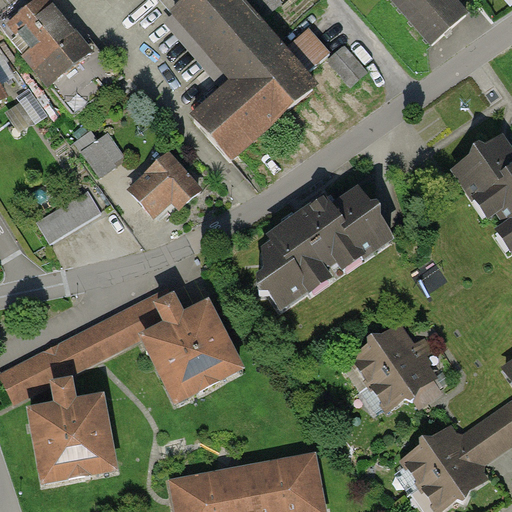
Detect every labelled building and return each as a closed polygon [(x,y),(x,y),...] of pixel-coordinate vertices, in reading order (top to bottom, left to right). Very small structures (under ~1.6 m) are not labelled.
[(25,0),(19,0),(0,14),(0,25),(75,119),(122,80),(91,41),(82,47),(45,1),(33,11),(25,0)] [(0,0),(0,14),(19,0),(0,0)] [(282,55),(234,0),(158,0),(235,89),(195,123),(230,163),(313,91),(304,80),(330,56),(308,32),(282,55)] [(283,4),(279,0),(247,0),(265,20),(283,4)] [(467,17),(452,0),(392,0),(433,46),(467,17)] [(346,52),(331,64),(350,87),(365,74),(346,52)] [(23,128),(47,117),(38,97),(13,108),(23,128)] [(511,158),(501,143),(487,153),(477,150),(472,163),(455,175),(476,204),(486,197),(511,232),(511,158)] [(98,144),(83,155),(101,180),(116,169),(98,144)] [(169,160),(131,194),(154,220),(172,203),(180,212),(200,194),(169,160)] [(88,194),(37,225),(51,247),(102,216),(88,194)] [(276,248),(263,257),(266,280),(259,285),(259,298),(271,297),(281,311),(310,292),(305,286),(355,252),(362,262),(391,243),(379,225),(379,211),(369,211),(359,197),(332,215),(325,205),(272,242),(276,248)] [(157,310),(173,302),(169,294),(2,380),(14,404),(166,326),(157,310)] [(184,323),(173,302),(157,310),(166,326),(168,330),(145,343),(178,405),(240,372),(207,311),(184,323)] [(371,351),(354,362),(389,411),(405,400),(413,404),(414,402),(419,409),(435,397),(427,385),(434,380),(421,362),(432,354),(423,341),(412,349),(399,331),(385,341),(370,342),(371,351)] [(75,408),(70,385),(53,389),(57,411),(32,416),(45,485),(114,472),(100,403),(75,408)] [(511,407),(468,438),(486,463),(511,445),(511,407)] [(422,453),(405,464),(438,511),(441,511),(456,502),(464,506),(470,492),(485,482),(476,470),(458,444),(450,433),(436,443),(421,444),(422,453)] [(486,463),(468,438),(458,444),(476,470),(486,463)] [(322,511),(313,460),(174,486),(179,511),(322,511)]
